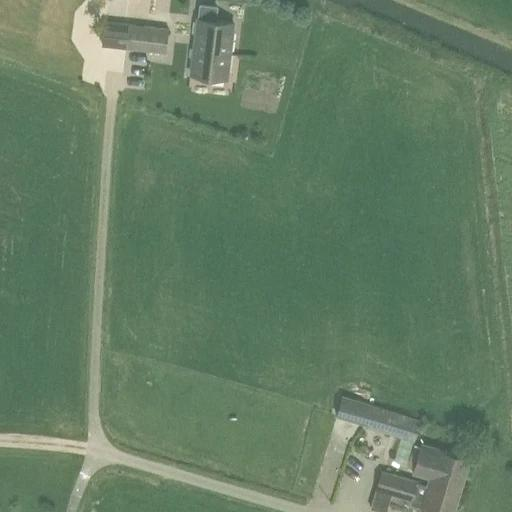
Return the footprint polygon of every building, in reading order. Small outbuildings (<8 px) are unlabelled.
[(230,77),(237,22),(216,19),(217,5),(203,4),(194,73),(230,77)] [(125,48),(128,22),(104,20),(101,45),(125,48)] [(125,48),(165,53),(168,28),(128,22),(125,48)] [(341,395),(335,414),(367,424),(367,426),(414,440),(420,420),(341,395)] [(346,420),(324,501),(342,506),(365,426),(346,420)] [(382,471),(377,489),(412,500),(411,504),(437,511),(453,511),(471,459),(421,444),(412,472),(429,477),(426,485),(382,471)]
